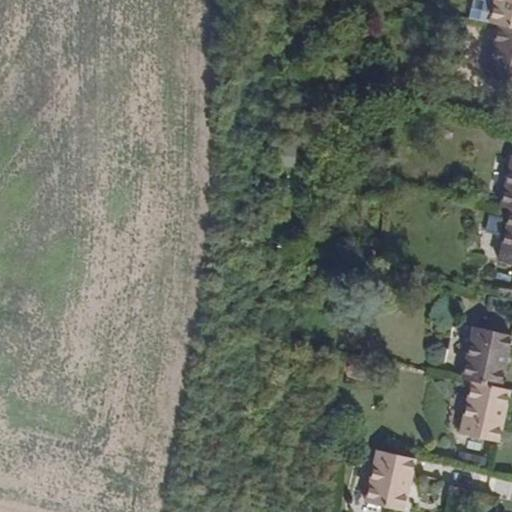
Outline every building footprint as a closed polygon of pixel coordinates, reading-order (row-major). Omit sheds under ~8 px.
[(487,18),(491,0),(467,0),(465,12),(487,18)] [(511,23),(511,0),(491,0),(487,18),(497,20),(511,23)] [(511,79),(511,23),(497,20),(484,72),(511,79)] [(511,212),(511,156),(505,154),(492,207),(500,209),(511,212)] [(511,266),(511,212),(500,209),(488,260),(511,266)] [(493,388),(506,333),(468,324),(455,379),(464,381),(493,388)] [(490,441),(501,390),(493,388),(464,381),(452,432),(490,441)] [(401,506),(413,455),(376,447),(365,497),(401,506)]
